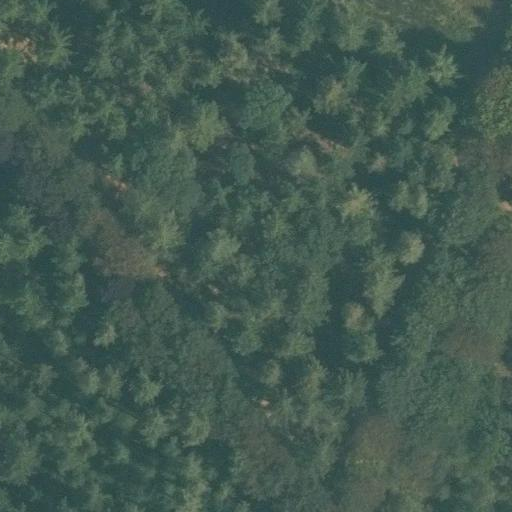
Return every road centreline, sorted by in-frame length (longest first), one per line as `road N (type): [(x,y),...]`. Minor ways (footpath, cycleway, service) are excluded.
road 1 (track): [(0,107),(307,511)]
road 2 (track): [(511,149),(370,511)]
road 3 (track): [(215,0),(218,20),(190,85),(90,232)]
